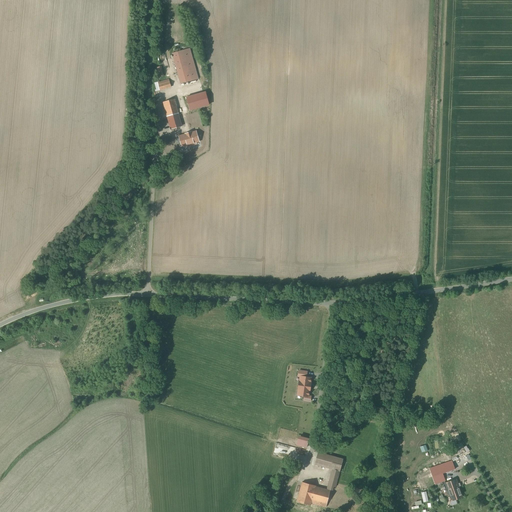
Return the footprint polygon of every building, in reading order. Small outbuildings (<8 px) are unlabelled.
[(191,81),(184,49),(175,51),(182,83),(191,81)] [(178,77),(158,82),(160,89),(180,83),(178,77)] [(194,101),(193,97),(186,99),(189,113),(196,111),(195,108),(197,107),(196,101),(194,101)] [(164,102),(169,122),(174,120),(180,118),(175,99),(164,102)] [(180,118),(174,120),(177,132),(192,127),(189,116),(180,118)] [(172,133),(177,132),(174,120),(169,122),(172,133)] [(22,274),(27,280),(40,268),(34,263),(22,274)] [(299,381),(298,390),(298,395),(305,396),(308,396),(309,391),(311,382),(310,382),(310,379),(311,378),(300,376),(300,381),(299,381)] [(461,450),(454,453),(456,458),(464,455),(461,450)] [(343,459),(318,452),(315,464),(333,469),(327,489),(332,490),(333,487),(335,487),(343,459)] [(452,464),(440,468),(442,471),(432,475),(435,483),(439,482),(445,480),(443,474),(454,470),(452,464)] [(448,490),(458,486),(456,480),(446,483),(448,490)] [(302,482),(297,502),(311,505),(311,503),(326,507),(330,491),(316,487),(316,486),(302,482)] [(458,486),(448,490),(452,500),(462,497),(458,486)] [(311,511),(313,506),(311,505),(297,502),(296,501),(294,509),(307,511),(311,511)]
